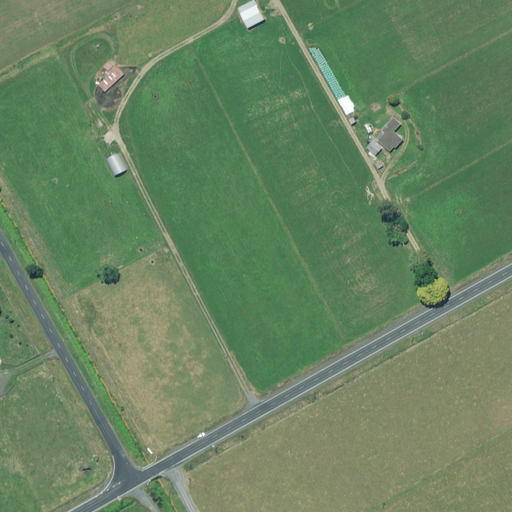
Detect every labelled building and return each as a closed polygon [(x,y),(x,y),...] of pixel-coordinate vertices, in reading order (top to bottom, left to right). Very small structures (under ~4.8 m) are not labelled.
[(267,19),(256,0),(255,0),(240,8),(250,28),(267,19)] [(112,60),(106,66),(109,70),(106,72),(109,76),(100,84),(107,92),(125,74),(112,60)] [(397,149),(405,141),(403,140),(404,138),(401,135),(400,137),(396,133),(402,126),(395,119),(381,134),(384,137),(380,142),(392,153),(396,148),(397,149)] [(383,148),(375,140),(368,147),(376,155),(383,148)] [(128,170),(120,153),(108,159),(117,176),(128,170)]
